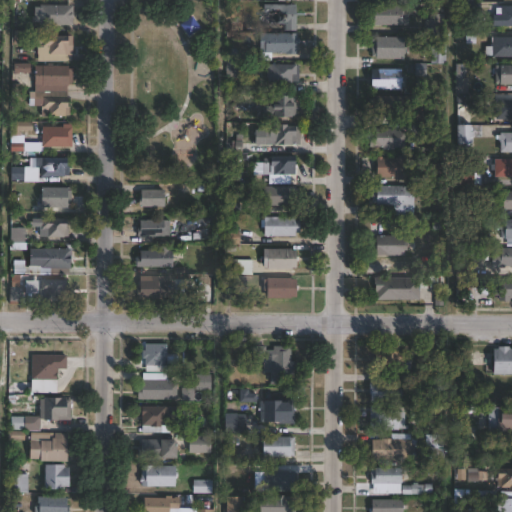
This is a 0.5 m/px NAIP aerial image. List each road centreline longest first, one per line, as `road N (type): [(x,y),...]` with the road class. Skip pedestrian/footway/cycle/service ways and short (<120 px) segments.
road 1 (residential): [(511,324),(0,320)]
road 2 (residential): [(104,511),(108,0)]
road 3 (residential): [(330,511),(332,0)]
